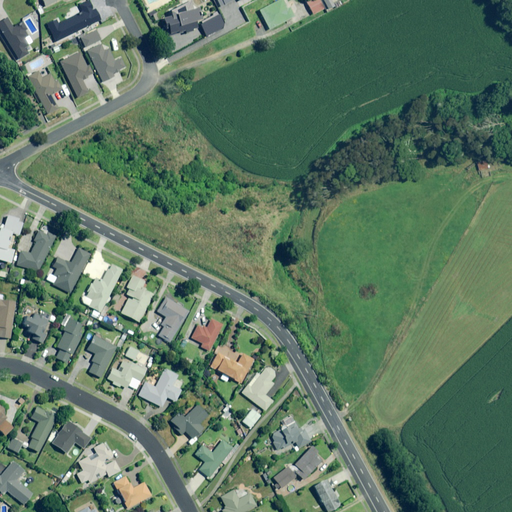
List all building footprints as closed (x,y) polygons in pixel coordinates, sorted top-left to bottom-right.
[(292,17),(283,0),(278,0),(258,11),(268,30),(292,17)] [(322,9),(317,0),(310,0),(305,3),(311,15),(322,9)] [(92,10),(87,1),(79,5),(84,15),(76,19),(75,16),(57,24),(55,20),(46,25),(55,43),(100,21),(94,9),(92,10)] [(202,14),(200,11),(189,16),(197,33),(216,24),(219,29),(235,21),(231,12),(214,20),(209,11),(202,14)] [(13,28),(6,18),(0,21),(0,29),(18,60),(28,54),(24,48),(31,43),(20,24),(13,28)] [(99,41),(94,30),(79,38),(84,48),(99,41)] [(103,51),(100,45),(86,51),(101,82),(120,73),(119,71),(125,68),(120,58),(114,61),(108,49),(103,51)] [(85,65),(79,52),(59,62),(76,98),(87,93),(81,79),(92,74),(87,64),(85,65)] [(41,78),(38,72),(27,77),(46,115),(57,109),(50,95),(60,90),(56,80),(54,81),(50,74),(41,78)] [(18,219),(7,216),(4,225),(0,224),(0,260),(11,263),(14,251),(7,249),(11,233),(19,235),(22,224),(17,222),(18,219)] [(52,236),(36,232),(34,241),(35,242),(31,254),(20,251),(16,265),(41,273),(52,236)] [(89,254),(78,248),(70,264),(56,257),(51,266),(56,269),(53,276),(56,278),(52,285),(69,294),(89,254)] [(121,271),(109,264),(100,283),(94,280),(85,297),(91,300),(88,307),(100,313),(116,283),(115,283),(121,271)] [(144,282),(132,276),(126,288),(129,289),(126,295),(129,297),(121,313),(139,323),(153,295),(141,289),(144,282)] [(3,296),(0,295),(0,337),(9,339),(14,302),(2,300),(3,296)] [(188,311),(165,298),(156,312),(165,317),(161,324),(164,326),(157,336),(168,343),(188,311)] [(47,319),(34,314),(32,320),(25,317),(21,324),(28,327),(24,336),(31,339),(41,343),(45,335),(41,333),(47,319)] [(81,325),(68,319),(62,330),(64,331),(56,347),(60,349),(55,358),(65,364),(70,354),(71,355),(79,339),(77,338),(79,332),(78,331),(81,325)] [(221,324),(210,319),(206,329),(196,324),(190,338),(202,344),(200,347),(209,352),(221,324)] [(115,347),(93,336),(89,343),(86,350),(94,354),(90,362),(93,363),(88,372),(99,378),(115,347)] [(124,356),(136,361),(134,365),(123,360),(119,367),(122,368),(120,373),(111,368),(106,379),(113,382),(112,384),(119,387),(119,385),(126,388),(127,386),(135,389),(138,384),(141,386),(154,358),(129,346),(124,356)] [(254,360),(242,354),(236,364),(217,353),(209,367),(241,384),(254,360)] [(276,374),(265,366),(250,386),(247,385),(241,393),(264,411),(272,401),(264,395),(273,384),(270,382),(276,374)] [(177,376),(164,369),(155,387),(144,382),(138,396),(161,407),(166,397),(175,402),(180,391),(172,386),(177,376)] [(0,432),(4,436),(12,428),(2,418),(4,417),(3,409),(0,405),(0,432)] [(207,416),(197,405),(184,418),(179,413),(170,422),(174,426),(173,428),(180,435),(184,432),(191,439),(203,428),(199,424),(207,416)] [(56,417),(36,407),(30,419),(38,423),(31,438),(32,438),(27,448),(38,453),(56,417)] [(232,412),(225,407),(222,411),(229,415),(232,412)] [(260,416),(252,409),(242,422),(250,428),(260,416)] [(90,439),(67,422),(51,443),(66,454),(74,443),(82,449),(90,439)] [(300,431),(294,422),(271,436),(274,442),(272,443),(276,450),(283,447),(284,449),(295,442),(298,448),(310,441),(303,429),(300,431)] [(22,444),(12,439),(7,448),(17,453),(22,444)] [(232,448),(222,439),(211,453),(201,445),(194,455),(204,463),(198,470),(208,478),(232,448)] [(112,457),(104,443),(93,449),(97,457),(95,458),(89,461),(87,457),(78,463),(83,471),(76,475),(81,483),(87,480),(89,483),(106,474),(108,477),(119,471),(114,461),(104,466),(102,463),(112,457)] [(302,480),(321,461),(315,455),(319,452),(312,445),(293,465),(300,471),(296,475),(302,480)] [(23,472),(12,463),(0,476),(0,475),(0,493),(2,495),(5,491),(22,505),(31,495),(15,482),(23,472)] [(287,466),(272,477),(277,483),(273,486),(276,490),(280,487),(281,489),(295,477),(287,466)] [(131,489),(125,477),(113,483),(127,509),(150,496),(143,483),(131,489)] [(327,511),(339,506),(324,480),(312,487),(326,511),(327,511)] [(237,499),(233,491),(220,498),(225,508),(221,511),(244,511),(256,506),(249,493),(237,499)]
